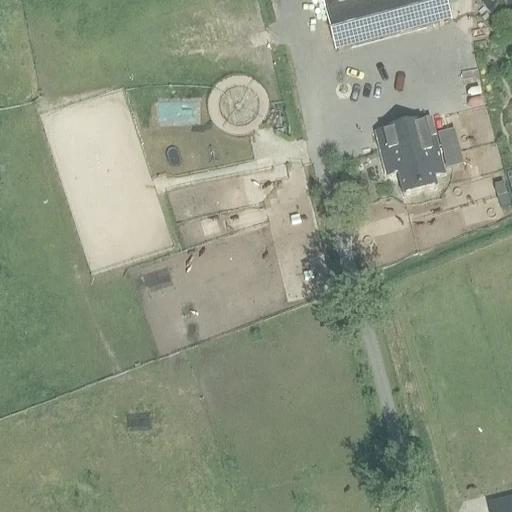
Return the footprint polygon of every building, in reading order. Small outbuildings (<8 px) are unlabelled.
[(321,0),(335,52),(449,22),(443,0),(360,0),(337,6),(335,0),(321,0)] [(511,0),(487,0),(488,10),(511,9),(511,0)] [(333,91),(341,127),(365,122),(357,85),(333,91)] [(434,134),(471,124),(462,89),(370,113),(387,178),(398,175),(404,198),(435,190),(432,179),(444,175),(434,134)] [(458,168),(449,134),(438,137),(447,171),(458,168)] [(503,184),(494,187),(501,208),(509,206),(503,184)] [(511,511),(511,498),(489,505),(491,511),(511,511)]
